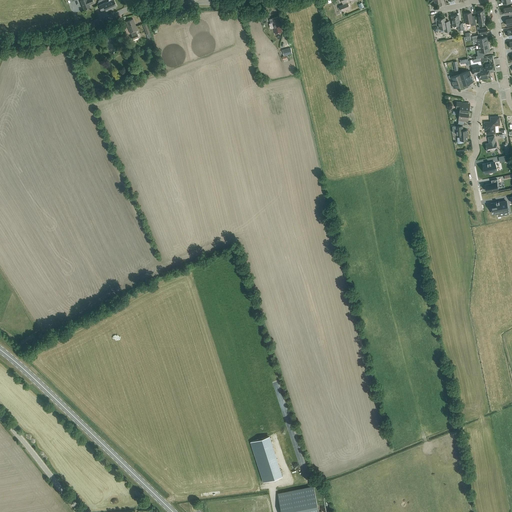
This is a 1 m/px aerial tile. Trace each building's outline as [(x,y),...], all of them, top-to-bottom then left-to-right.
[(80,0),(84,9),(90,6),(89,4),(93,2),(92,0),(80,0)] [(113,0),(108,0),(109,1),(106,2),(105,2),(98,5),(101,11),(105,9),(106,11),(111,9),(111,8),(116,6),(113,0)] [(341,0),(343,4),(339,6),(339,7),(337,7),(339,12),(341,11),(350,8),(347,1),(350,0),(341,0)] [(511,15),(511,4),(511,5),(511,7),(503,8),(505,14),(509,14),(509,16),(511,15)] [(486,21),(484,10),(477,11),(479,25),(485,24),(484,21),(486,21)] [(472,18),(471,13),(464,14),(466,23),(470,22),(471,26),(476,25),(475,17),(472,18)] [(459,23),(458,15),(451,16),(453,26),(457,25),(458,31),(463,30),(462,23),(459,23)] [(275,34),(282,32),(278,17),(269,19),(270,23),(272,23),(275,34)] [(446,24),(445,17),(438,18),(438,17),(436,18),(435,19),(435,21),(437,22),(438,22),(440,28),(444,28),(444,31),(450,30),(449,23),(446,24)] [(133,19),(125,22),(130,33),(131,33),(132,36),(131,36),(132,39),(138,37),(137,34),(136,34),(135,31),(138,30),(133,19)] [(143,25),(146,32),(148,38),(151,36),(150,31),(147,23),(143,25)] [(477,41),(478,45),(488,43),(487,37),(481,38),(480,35),(472,36),(473,42),(477,41)] [(488,43),(478,45),(479,50),(476,50),(477,55),(475,55),(476,58),(484,57),(483,54),(484,54),(483,51),(489,50),(488,43)] [(283,55),(292,53),(290,47),(282,50),(283,55)] [(486,67),(483,68),(485,78),(491,77),(490,72),(494,71),(492,63),(485,65),(486,67)] [(478,74),(479,79),(485,78),(483,68),(480,68),(479,66),(472,67),(474,75),(478,74)] [(469,71),(460,74),(463,85),(473,82),(469,71)] [(450,77),(454,88),(463,85),(460,74),(450,77)] [(456,108),(460,108),(459,111),(469,112),(470,103),(457,102),(456,108)] [(465,121),(468,121),(469,112),(459,111),(458,120),(458,125),(464,124),(465,121)] [(487,133),(495,133),(494,124),(499,124),(499,117),(491,117),(491,122),(485,122),(485,127),(487,127),(487,133)] [(460,133),(460,137),(458,137),(457,139),(458,142),(459,143),(462,143),(463,142),(463,140),(467,139),(467,130),(463,130),(462,126),(456,126),(452,126),(452,128),(453,133),(456,132),(456,133),(460,133)] [(486,144),(487,151),(498,149),(496,141),(495,142),(494,136),(488,137),(489,143),(486,144)] [(494,162),(483,164),(485,173),(496,170),(494,162)] [(492,183),(485,184),(486,191),(497,188),(496,183),(498,182),(497,179),(491,180),(492,183)] [(506,201),(491,203),(493,213),(508,211),(506,201)] [(269,435),(250,442),(263,481),(282,475),(269,435)] [(318,511),(313,486),(278,493),(281,511),(318,511)]
